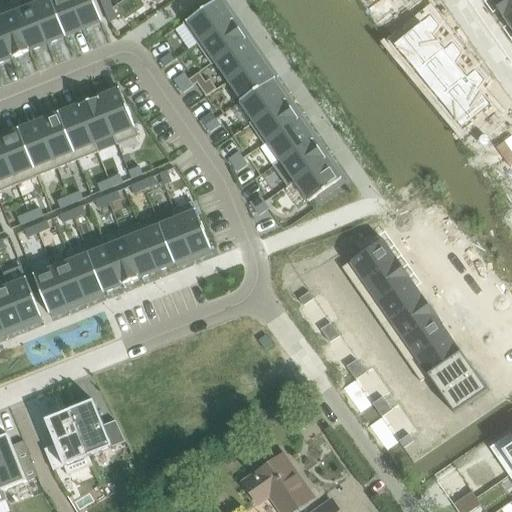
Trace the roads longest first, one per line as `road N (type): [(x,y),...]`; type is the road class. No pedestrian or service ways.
road 1 (residential): [(0,101),(118,53),(138,58),(224,180),(257,264),(250,295)]
road 2 (residential): [(0,399),(250,295)]
